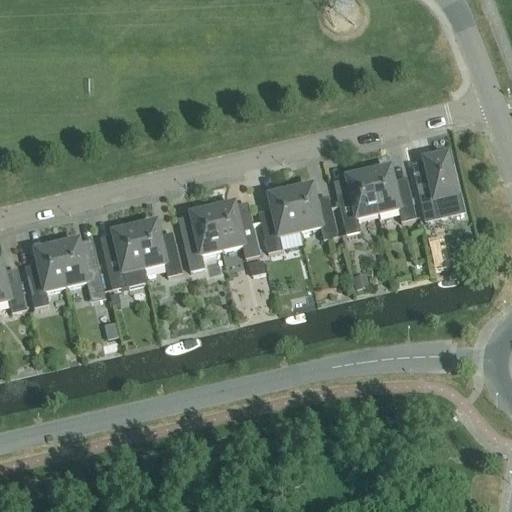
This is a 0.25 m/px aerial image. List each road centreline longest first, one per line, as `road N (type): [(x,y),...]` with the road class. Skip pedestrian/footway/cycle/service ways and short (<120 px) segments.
road 1 (residential): [(492,103),(0,219)]
road 2 (tertiary): [(0,444),(344,365),(492,361)]
